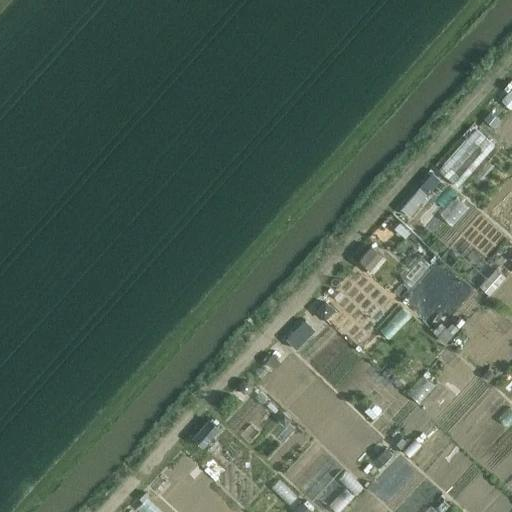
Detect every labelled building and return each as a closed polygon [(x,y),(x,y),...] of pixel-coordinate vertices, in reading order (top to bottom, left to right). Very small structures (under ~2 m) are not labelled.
[(398,223),(393,228),(404,238),(409,233),(398,223)] [(304,320),(285,339),(296,350),(315,330),(304,320)] [(273,354),(265,361),(273,370),(281,363),(273,354)] [(487,370),(482,376),(489,381),(494,375),(487,370)] [(208,420),(192,439),(202,448),(219,430),(208,420)]
